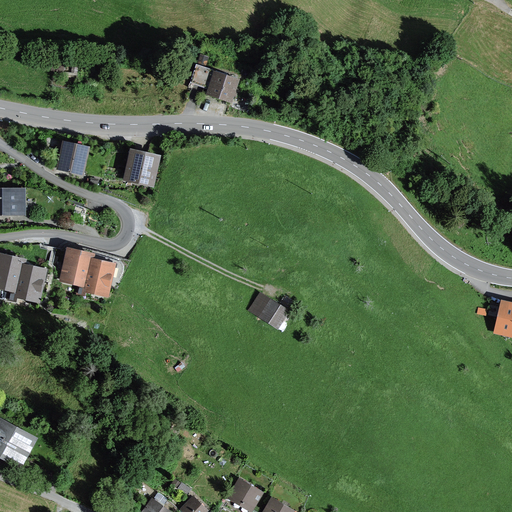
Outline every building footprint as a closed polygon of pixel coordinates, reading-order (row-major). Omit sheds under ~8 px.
[(196,65),(191,83),(209,89),(208,94),(230,101),(237,80),(226,77),(227,74),(216,70),(215,72),(196,65)] [(65,145),(60,167),(81,172),(86,150),(65,145)] [(132,154),(127,178),(151,184),(157,159),(132,154)] [(0,191),(0,212),(22,212),(22,192),(0,191)] [(69,252),(63,279),(80,283),(78,293),(83,294),(85,289),(106,294),(112,267),(90,262),(91,257),(69,252)] [(115,262),(116,259),(96,253),(95,256),(115,262)] [(0,258),(0,285),(12,289),(9,299),(15,300),(16,295),(37,299),(43,272),(21,267),(22,263),(0,258)] [(251,310),(276,327),(285,312),(260,296),(251,310)] [(511,331),(511,307),(505,306),(500,328),(511,331)] [(0,456),(16,466),(31,439),(0,422),(0,456)] [(241,506),(242,503),(249,508),(257,494),(258,494),(240,483),(240,484),(232,497),(236,499),(234,501),(241,506)] [(160,491),(155,496),(163,504),(168,498),(160,491)] [(184,511),(203,511),(205,510),(192,498),(182,509),(184,511)] [(168,500),(165,505),(175,511),(178,505),(168,500)] [(165,511),(153,502),(145,511),(165,511)] [(273,503),(267,511),(296,511),(292,509),(290,511),(289,511),(272,502),(273,503)]
